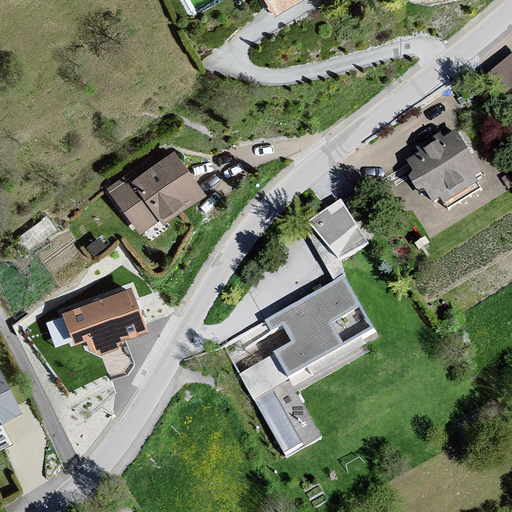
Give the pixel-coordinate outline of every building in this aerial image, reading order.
[(266,0),(277,16),(302,0),(266,0)] [(511,52),(486,74),(505,96),(511,89),(511,52)] [(462,135),(409,165),(426,193),(431,199),(437,199),(444,212),(451,207),(454,211),(483,195),(485,183),(492,179),(462,135)] [(128,176),(110,190),(142,232),(160,218),(164,224),(204,194),(175,155),(134,185),(128,176)] [(345,197),(314,214),(338,258),(369,242),(345,197)] [(346,277),(269,323),(276,336),(285,332),(294,348),(279,357),(292,381),(382,332),(346,277)] [(137,289),(68,312),(79,342),(92,340),(93,347),(103,354),(117,351),(123,345),(127,338),(155,329),(137,289)] [(0,367),(0,423),(23,413),(0,367)]
